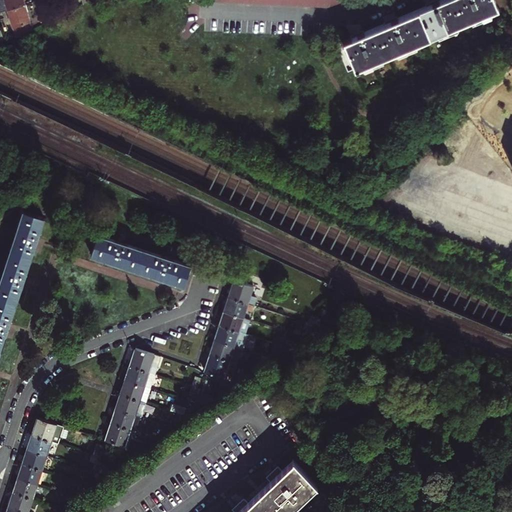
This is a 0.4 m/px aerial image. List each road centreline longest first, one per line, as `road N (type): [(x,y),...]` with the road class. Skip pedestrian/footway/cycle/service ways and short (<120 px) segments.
road 1 (residential): [(189,511),(273,446),(249,410),(113,511)]
road 2 (residential): [(203,279),(191,306),(85,346),(35,380),(0,464)]
